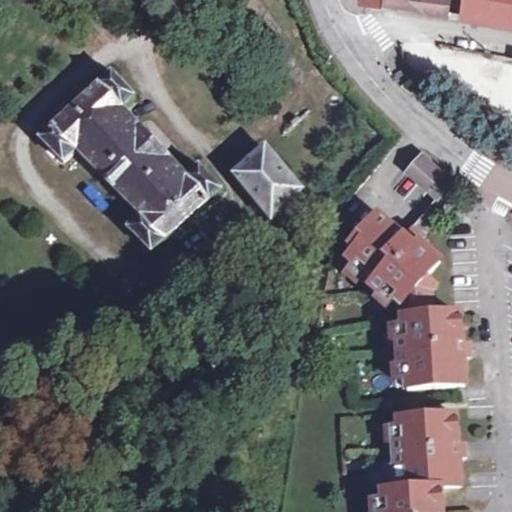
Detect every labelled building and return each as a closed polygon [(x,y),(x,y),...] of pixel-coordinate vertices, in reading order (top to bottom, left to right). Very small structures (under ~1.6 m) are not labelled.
[(366,0),(367,9),(389,12),(390,0),(366,0)] [(390,0),(389,12),(401,13),(451,19),(454,0),(390,0)] [(476,24),(511,30),(511,29),(511,0),(470,0),(468,13),(476,24)] [(139,100),(116,75),(45,141),(70,167),(81,154),(144,223),(132,234),(155,259),(225,194),(203,169),(191,182),(127,113),(139,100)] [(268,153),(238,178),(273,220),(303,195),(268,153)] [(450,181),(419,153),(403,171),(435,199),(450,181)] [(398,201),(416,214),(429,198),(411,184),(398,201)] [(388,285),(396,293),(406,302),(406,323),(407,336),(402,336),(403,347),(404,360),(408,359),(409,373),(410,387),(463,381),(467,381),(467,353),(476,353),(473,336),(464,336),(463,308),(435,309),(429,303),(436,291),(432,288),(441,276),(432,269),(441,257),(421,238),(427,230),(423,226),(416,219),(404,233),(404,226),(397,225),(378,206),(360,230),(364,236),(353,250),(359,256),(370,265),(365,272),(385,289),(388,285)] [(370,265),(359,256),(352,265),(363,275),(365,272),(370,265)] [(388,285),(385,289),(382,293),(390,301),(396,293),(388,285)] [(407,336),(406,323),(396,323),(397,336),(402,336),(407,336)] [(408,359),(404,360),(398,360),(400,374),(409,373),(408,359)] [(402,462),(403,475),(404,485),(385,487),(387,504),(378,505),(378,511),(453,511),(453,510),(445,511),(444,483),(464,480),(463,454),(470,453),(468,436),(461,436),(459,410),(418,412),(400,413),(401,424),(402,434),(396,435),(396,447),(397,462),(402,462)] [(402,434),(401,424),(388,422),(389,436),(396,435),(402,434)] [(402,462),(397,462),(390,464),(392,476),(403,475),(402,462)]
